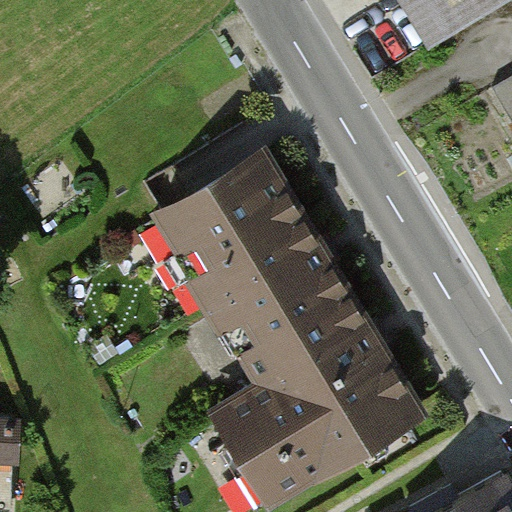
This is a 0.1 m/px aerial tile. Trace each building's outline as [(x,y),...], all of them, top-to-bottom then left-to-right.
[(511,0),(414,0),(444,46),(511,3),(511,0)] [(511,84),(497,93),(511,119),(511,84)] [(281,511),(437,423),(278,149),(162,217),(267,398),(218,426),(267,511),(281,511)] [(0,511),(23,511),(32,511),(34,422),(0,421),(0,511)] [(511,511),(511,470),(509,465),(419,511),(511,511)]
